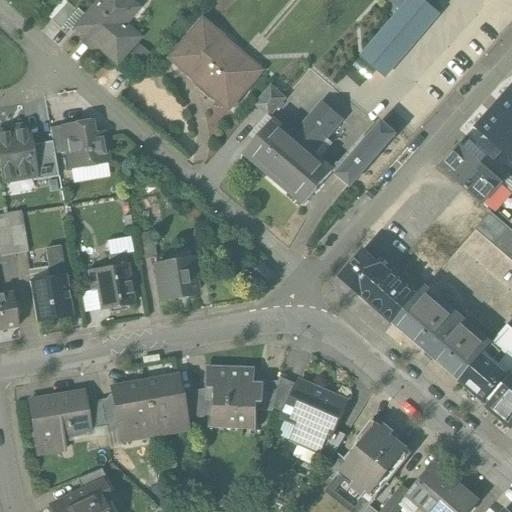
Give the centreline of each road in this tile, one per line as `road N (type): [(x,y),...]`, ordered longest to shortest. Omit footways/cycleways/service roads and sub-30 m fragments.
road 1 (residential): [(57,61),(309,285)]
road 2 (residential): [(309,285),(511,48)]
road 3 (residential): [(277,322),(321,328),(338,339),(511,484)]
road 4 (residential): [(0,368),(277,322)]
